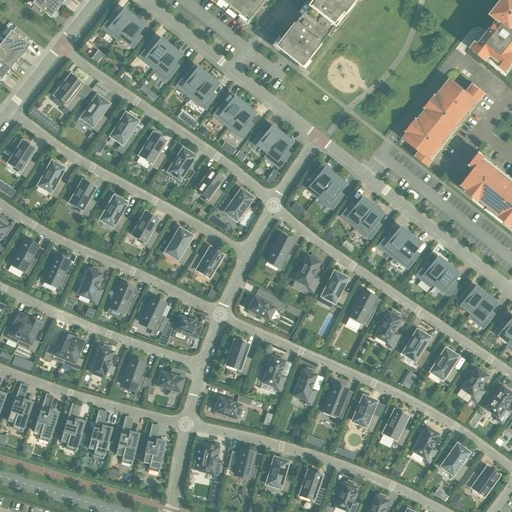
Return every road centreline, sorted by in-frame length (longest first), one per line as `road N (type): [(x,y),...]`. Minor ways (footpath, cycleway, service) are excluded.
road 1 (residential): [(511,467),(419,405),(220,315)]
road 2 (residential): [(511,376),(272,204)]
road 3 (residential): [(247,252),(91,168),(9,110)]
road 4 (residential): [(446,511),(334,461),(186,423)]
road 5 (residential): [(272,204),(60,46)]
road 6 (residential): [(220,315),(68,244),(0,201)]
road 7 (residential): [(511,291),(323,139)]
road 8 (residential): [(203,366),(0,287)]
road 9 (residential): [(186,423),(0,368)]
road 10 (tertiary): [(0,477),(116,511)]
